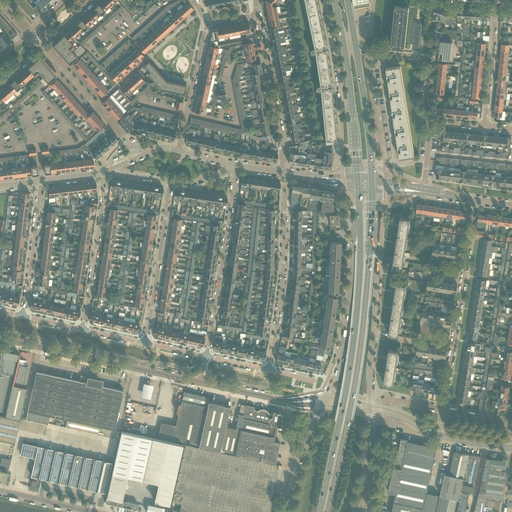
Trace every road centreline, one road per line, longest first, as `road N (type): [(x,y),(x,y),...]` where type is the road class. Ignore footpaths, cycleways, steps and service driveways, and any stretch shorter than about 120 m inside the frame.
road 1 (primary): [(359,218),(353,343),(319,511)]
road 2 (primary): [(327,511),(360,345),(371,230)]
road 3 (residential): [(370,151),(378,135),(371,54),(430,59),(425,112),(432,122)]
road 4 (residential): [(476,201),(444,409)]
road 5 (unclassified): [(199,382),(0,338)]
road 6 (residential): [(268,370),(288,173)]
road 7 (residential): [(205,356),(237,166)]
road 8 (residential): [(170,180),(144,342)]
road 9 (residential): [(257,15),(283,172)]
road 10 (tertiary): [(350,245),(343,350),(323,400)]
road 11 (residential): [(81,329),(103,199),(100,173)]
road 12 (primary): [(370,151),(346,0)]
road 13 (tertiary): [(370,409),(377,262)]
road 14 (residential): [(21,315),(42,181)]
road 15 (residential): [(178,152),(206,24)]
road 16 (residential): [(483,127),(495,0)]
road 17 (residential): [(0,84),(94,0)]
road 18 (unclassified): [(323,400),(280,400),(199,382)]
